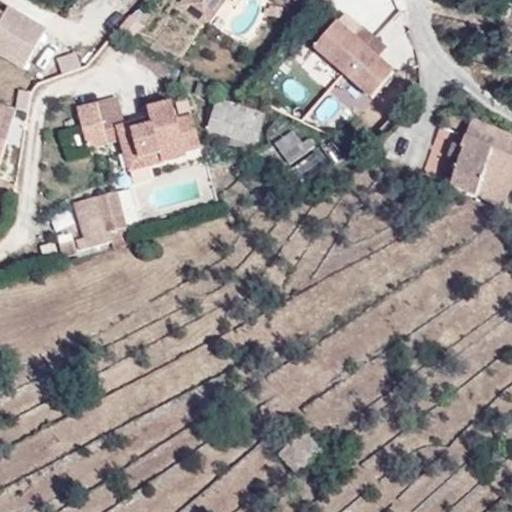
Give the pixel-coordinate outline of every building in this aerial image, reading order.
[(181,0),(180,2),(207,22),(219,6),(216,0),(181,0)] [(297,0),(309,12),(320,1),(318,0),(297,0)] [(8,10),(4,17),(10,21),(14,14),(8,10)] [(4,17),(0,14),(0,57),(24,71),(46,32),(14,14),(10,21),(4,17)] [(354,39),(338,25),(315,51),(344,75),(375,39),(362,29),(354,39)] [(387,50),(375,39),(344,75),(372,99),(394,74),(378,60),(387,50)] [(58,58),(60,78),(80,76),(78,57),(58,58)] [(392,86),(375,101),(387,114),(404,98),(392,86)] [(98,105),(107,141),(122,137),(119,129),(127,127),(120,99),(98,105)] [(266,115),(218,100),(209,131),(256,145),(266,115)] [(0,164),(17,109),(0,104),(0,164)] [(127,127),(119,129),(122,137),(131,171),(151,166),(187,156),(186,152),(202,148),(193,118),(178,122),(173,104),(148,111),(151,120),(127,127)] [(98,105),(78,110),(88,149),(108,144),(107,141),(98,105)] [(511,137),(472,121),(466,139),(511,158),(511,137)] [(294,133),(276,145),(290,166),(315,149),(309,140),(303,144),(294,133)] [(511,158),(466,139),(461,150),(464,151),(460,161),(451,158),(442,183),(477,198),(477,197),(503,207),(511,185),(511,158)] [(151,166),(131,171),(134,184),(154,179),(151,166)] [(117,193),(77,204),(85,239),(78,241),(81,251),(114,242),(122,240),(120,230),(112,232),(108,215),(122,211),(117,193)] [(126,228),(120,230),(122,240),(114,242),(115,249),(130,245),(126,228)] [(75,242),(60,246),(63,256),(78,252),(75,242)] [(300,472),(320,451),(303,435),(279,459),(300,472)]
